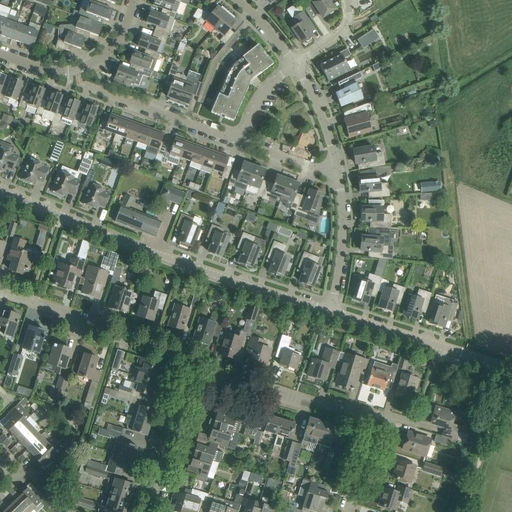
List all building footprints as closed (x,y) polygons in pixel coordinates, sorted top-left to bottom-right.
[(150,11),(150,12),(162,16),(168,18),(174,20),(176,14),(177,14),(181,3),(175,1),(172,0),(152,0),(151,3),(153,3),(152,5),(164,10),(162,16),(150,11)] [(319,12),(322,18),(328,14),(330,15),(333,13),(333,11),(334,10),(329,3),(333,0),(303,0),(305,11),(311,20),(317,16),(316,14),(319,12)] [(26,2),(23,8),(29,10),(32,4),(26,2)] [(77,16),(79,17),(85,19),(95,23),(97,17),(108,21),(112,10),(101,6),(96,4),(90,2),(86,10),(80,8),(79,12),(77,16)] [(295,37),(296,36),(301,44),(305,41),(307,42),(311,40),(311,38),(312,37),(309,33),(314,30),(297,5),(288,11),(297,25),(291,29),(292,30),(290,31),(295,37)] [(41,7),(38,15),(44,17),(46,9),(41,7)] [(205,22),(214,29),(228,12),(222,7),(220,9),(217,7),(209,16),(204,12),(197,22),(202,26),(205,22)] [(1,12),(0,11),(0,35),(0,36),(6,21),(8,14),(2,11),(1,12)] [(162,16),(150,12),(150,13),(148,13),(145,20),(147,21),(146,23),(158,27),(156,33),(167,38),(170,31),(164,29),(168,18),(162,16)] [(228,12),(214,29),(223,36),(219,41),(224,45),(232,35),(227,31),(235,22),(232,19),(234,18),(228,12)] [(12,23),(6,21),(0,36),(11,39),(19,19),(15,17),(12,23)] [(60,26),(59,29),(84,38),(87,32),(97,36),(101,25),(95,23),(85,19),(79,17),(77,25),(60,26)] [(22,20),(19,19),(11,39),(22,43),(27,28),(21,26),(22,20)] [(33,30),(27,28),(22,43),(33,47),(40,26),(37,25),(33,30)] [(80,49),(84,38),(59,29),(58,40),(55,47),(67,51),(69,45),(80,49)] [(357,40),(361,47),(378,36),(373,29),(357,40)] [(147,50),(156,53),(160,42),(165,44),(167,38),(156,33),(154,40),(142,35),(141,37),(139,36),(136,44),(138,45),(137,47),(147,50)] [(212,107),(210,113),(220,116),(220,115),(224,117),(223,118),(233,121),(248,87),(249,85),(249,84),(250,83),(251,81),(252,80),(257,77),(273,64),(266,56),(266,57),(263,53),(264,53),(258,45),(253,49),(237,61),(233,65),(229,70),(226,75),(226,77),(212,107)] [(351,56),(350,54),(347,49),(339,53),(340,55),(320,66),(328,82),(349,71),(343,59),(351,56)] [(156,53),(147,50),(145,56),(133,52),(133,54),(131,53),(128,61),(130,61),(129,63),(133,65),(145,69),(153,72),(159,54),(156,53)] [(372,66),(375,71),(382,68),(379,62),(372,66)] [(153,72),(145,69),(133,65),(131,71),(119,67),(118,68),(116,68),(113,75),(115,76),(115,78),(124,81),(124,83),(130,85),(130,83),(138,86),(142,76),(150,79),(153,72)] [(169,100),(177,103),(186,77),(177,74),(179,68),(171,65),(165,83),(171,85),(167,97),(170,98),(169,100)] [(340,91),(335,94),(340,107),(362,99),(356,81),(362,78),(360,72),(337,83),(340,91)] [(186,77),(177,103),(184,106),(185,104),(189,105),(193,93),(199,95),(203,84),(197,82),(198,80),(187,76),(186,77)] [(0,91),(0,100),(7,103),(9,99),(16,101),(23,82),(20,81),(19,79),(16,78),(14,79),(11,78),(7,90),(1,88),(0,91)] [(38,108),(40,102),(44,90),(42,89),(43,87),(35,84),(35,86),(33,86),(28,98),(22,95),(23,93),(18,107),(24,109),(26,106),(37,110),(37,108),(38,108)] [(52,122),(53,120),(55,114),(57,108),(62,96),(60,96),(61,93),(53,91),(52,93),(50,92),(46,104),(40,102),(38,108),(37,108),(37,110),(35,113),(42,116),(43,115),(45,116),(46,120),(52,122)] [(55,114),(53,120),(70,126),(72,121),(73,121),(75,115),(79,103),(77,102),(78,100),(70,97),(70,99),(68,98),(63,110),(57,108),(55,114)] [(72,121),(70,126),(77,128),(77,127),(88,131),(90,127),(91,124),(92,125),(94,119),(93,119),(97,109),(95,108),(95,106),(88,103),(87,105),(85,105),(81,117),(75,115),(73,121),(72,121)] [(367,123),(370,117),(369,113),(374,112),(371,103),(352,110),(353,117),(344,119),(349,137),(371,131),(369,124),(367,123)] [(105,131),(115,134),(121,118),(110,114),(107,123),(101,121),(97,132),(103,135),(105,131)] [(11,118),(4,116),(2,121),(9,124),(11,118)] [(132,122),(124,119),(121,118),(115,134),(126,138),(132,122)] [(126,138),(136,142),(142,126),(132,122),(126,138)] [(136,142),(147,146),(153,129),(142,126),(136,142)] [(161,142),(163,136),(164,133),(153,129),(147,146),(145,152),(155,156),(156,154),(162,156),(166,144),(161,142)] [(172,146),(166,144),(162,156),(160,163),(166,165),(167,162),(177,166),(180,158),(186,141),(175,137),(172,146)] [(180,158),(191,162),(197,145),(186,141),(180,158)] [(0,170),(4,172),(6,169),(12,171),(18,156),(12,154),(12,153),(11,153),(13,147),(8,145),(6,151),(0,148),(0,170)] [(207,149),(200,146),(197,145),(191,162),(189,167),(200,170),(201,166),(207,149)] [(373,147),(352,151),(355,164),(366,162),(368,168),(384,165),(382,153),(374,154),(373,147)] [(201,166),(212,170),(218,153),(207,149),(201,166)] [(51,153),(49,159),(56,162),(59,156),(51,153)] [(229,157),(221,154),(218,153),(212,170),(222,173),(221,177),(227,179),(231,168),(226,166),(229,157)] [(112,169),(115,163),(102,158),(100,165),(112,169)] [(35,184),(36,181),(42,183),(48,168),(42,166),(42,165),(28,160),(24,170),(23,169),(19,178),(35,184)] [(84,160),(79,174),(86,177),(89,170),(91,163),(84,160)] [(237,180),(248,184),(254,166),(246,163),(246,164),(243,163),(238,176),(232,173),(228,185),(234,187),(237,180)] [(262,198),(264,192),(266,187),(266,186),(260,184),(265,171),(262,170),(262,169),(254,166),(248,184),(245,191),(262,198)] [(73,195),(74,192),(79,181),(73,178),(58,171),(54,181),(56,181),(52,191),(66,197),(67,193),(73,195)] [(270,194),(281,198),(283,192),(289,177),(281,174),(280,177),(276,176),(272,189),(266,187),(264,192),(262,198),(262,199),(268,201),(270,194)] [(283,192),(281,198),(279,203),(285,205),(286,208),(295,211),(296,209),(300,199),(294,197),(298,184),(295,183),(296,180),(289,177),(283,192)] [(389,196),(388,192),(388,184),(380,184),(379,177),(358,179),(359,192),(371,191),(372,198),(389,196)] [(84,182),(81,190),(87,193),(86,194),(85,194),(81,203),(93,208),(96,209),(98,205),(104,208),(110,193),(104,190),(91,185),(84,182)] [(184,194),(181,192),(169,188),(165,199),(180,205),(184,194)] [(329,198),(322,195),(310,190),(306,201),(300,199),(296,209),(295,211),(294,215),(317,223),(319,216),(315,214),(321,199),(327,202),(329,198)] [(188,191),(185,199),(191,201),(194,194),(188,191)] [(114,222),(142,233),(155,238),(161,222),(140,214),(142,209),(130,205),(133,199),(126,195),(121,206),(114,222)] [(368,208),(361,208),(361,221),(373,221),(373,228),(390,228),(390,215),(382,215),(382,208),(381,208),(381,201),(382,201),(367,201),(368,201),(368,208)] [(218,203),(214,215),(220,218),(225,205),(218,203)] [(200,230),(197,229),(198,227),(191,224),(193,219),(181,215),(176,228),(182,231),(178,241),(180,242),(179,244),(187,248),(188,246),(190,246),(193,239),(196,241),(200,230)] [(250,215),(247,222),(254,225),(257,218),(250,215)] [(6,236),(13,238),(17,224),(10,222),(6,236)] [(211,225),(206,239),(212,241),(208,252),(220,257),(228,237),(221,235),(223,230),(211,225)] [(372,251),(371,258),(379,259),(387,259),(391,260),(392,252),(389,252),(391,232),(376,230),(375,238),(361,237),(360,250),(372,251)] [(243,233),(237,249),(243,252),(238,263),(251,267),(258,248),(252,245),(255,238),(243,233)] [(14,257),(9,270),(26,275),(32,255),(20,251),(23,242),(13,238),(7,255),(14,257)] [(274,242),(267,259),(273,261),(269,272),(281,277),(289,258),(282,255),(285,247),(274,242)] [(115,266),(119,255),(110,251),(107,259),(106,263),(115,266)] [(304,253),(298,269),(304,271),(299,282),(312,287),(319,267),(313,265),(316,257),(304,253)] [(112,276),(114,269),(115,266),(106,263),(107,259),(103,258),(101,266),(101,265),(99,270),(91,268),(88,280),(86,279),(81,293),(99,298),(107,273),(112,274),(112,276)] [(80,277),(84,263),(71,259),(69,266),(61,264),(54,285),(56,285),(69,289),(73,275),(80,277)] [(114,269),(112,276),(110,283),(117,285),(121,271),(114,269)] [(369,274),(367,282),(360,280),(360,277),(355,276),(352,291),(356,292),(353,300),(366,304),(370,293),(376,295),(377,291),(379,286),(381,278),(369,274)] [(195,292),(190,305),(196,307),(203,287),(194,285),(192,291),(195,292)] [(383,293),(378,308),(391,312),(394,300),(401,302),(405,289),(393,285),(392,290),(385,288),(383,293)] [(115,287),(108,307),(125,313),(128,303),(132,304),(135,303),(137,296),(136,294),(132,293),(132,292),(115,287)] [(405,311),(403,315),(416,319),(419,308),(426,310),(431,294),(419,290),(416,298),(409,295),(408,299),(404,297),(400,309),(405,311)] [(156,309),(162,311),(166,295),(154,292),(152,300),(143,298),(137,316),(152,321),(156,309)] [(433,303),(436,304),(430,324),(442,328),(446,317),(452,319),(457,302),(436,295),(433,303)] [(250,337),(259,306),(250,303),(241,332),(236,331),(235,337),(226,334),(219,355),(234,359),(239,345),(240,346),(243,335),(250,337)] [(174,305),(167,326),(183,331),(189,309),(174,305)] [(0,333),(3,334),(3,335),(12,338),(19,315),(11,313),(10,314),(3,311),(1,319),(0,318),(0,333)] [(212,332),(219,334),(223,320),(211,316),(209,324),(199,321),(193,339),(209,344),(212,332)] [(45,332),(29,326),(22,349),(38,354),(43,339),(44,339),(44,336),(45,332)] [(282,335),(275,357),(281,359),(279,365),(296,370),(301,353),(294,351),(295,350),(285,347),(288,337),(282,335)] [(251,361),(266,366),(271,350),(263,347),(265,342),(251,337),(247,349),(254,351),(251,361)] [(65,369),(71,350),(54,345),(48,364),(56,367),(55,371),(63,373),(64,369),(65,369)] [(312,359),(310,367),(308,367),(310,360),(306,359),(304,366),(309,368),(307,376),(316,378),(316,376),(325,379),(328,367),(334,369),(339,353),(326,349),(321,362),(312,359)] [(398,365),(403,351),(397,349),(393,363),(398,365)] [(405,371),(410,353),(403,351),(398,365),(397,369),(405,371)] [(21,357),(13,354),(7,372),(16,375),(21,357)] [(98,358),(84,354),(77,376),(92,380),(84,403),(91,405),(101,373),(94,371),(98,358)] [(358,373),(364,375),(368,361),(345,354),(336,385),(353,390),(358,373)] [(121,357),(115,356),(111,369),(117,371),(121,357)] [(155,368),(157,362),(142,358),(140,364),(144,365),(142,372),(138,371),(136,377),(155,383),(159,369),(155,368)] [(372,369),(367,386),(384,391),(389,375),(372,369)] [(395,395),(410,399),(417,379),(402,374),(395,395)] [(68,379),(62,377),(59,377),(56,388),(59,389),(55,399),(61,400),(68,379)] [(119,386),(118,392),(131,396),(133,390),(151,396),(155,383),(136,377),(134,382),(131,381),(129,389),(119,386)] [(129,402),(131,396),(118,392),(105,388),(103,394),(129,402)] [(151,423),(155,410),(139,405),(135,418),(151,423)] [(442,436),(456,440),(460,428),(451,425),(455,413),(435,407),(430,423),(444,428),(442,436)] [(25,420),(14,408),(8,414),(12,418),(3,426),(8,431),(9,431),(12,433),(25,420)] [(237,416),(216,409),(214,415),(216,415),(215,420),(212,419),(210,420),(209,424),(208,424),(232,432),(237,434),(241,422),(237,416)] [(126,430),(131,431),(147,436),(151,423),(135,418),(127,416),(125,423),(128,424),(126,430)] [(264,431),(277,435),(282,420),(269,416),(264,431)] [(25,420),(12,433),(11,434),(14,438),(15,437),(19,441),(33,428),(36,425),(29,417),(25,420)] [(251,429),(257,431),(261,419),(255,418),(251,429)] [(309,442),(316,444),(323,422),(309,418),(302,443),(308,445),(309,442)] [(283,437),(290,439),(294,424),(282,420),(277,435),(274,445),(280,447),(283,437)] [(323,469),(329,471),(336,448),(330,446),(336,427),(323,422),(316,444),(329,448),(323,469)] [(208,436),(206,435),(204,441),(210,443),(209,443),(217,446),(226,449),(232,432),(208,424),(208,425),(207,430),(208,432),(209,432),(208,436)] [(123,429),(111,426),(110,431),(121,435),(123,429)] [(27,449),(40,436),(33,428),(19,441),(18,442),(22,446),(23,445),(27,449)] [(121,435),(110,431),(108,437),(120,441),(121,435)] [(259,445),(263,433),(257,431),(253,443),(259,445)] [(408,432),(406,436),(404,435),(400,445),(403,446),(402,450),(425,457),(430,440),(408,432)] [(451,440),(436,435),(434,442),(449,447),(451,440)] [(40,436),(27,449),(26,450),(29,454),(30,453),(35,457),(48,444),(40,436)] [(133,459),(137,447),(116,440),(112,453),(118,455),(133,459)] [(291,457),(295,443),(288,441),(284,455),(282,459),(289,461),(291,457)] [(216,451),(217,446),(209,443),(208,448),(196,444),(194,451),(195,451),(194,455),(212,461),(217,463),(220,463),(223,453),(216,451)] [(299,466),(295,465),(301,445),(295,443),(291,457),(289,461),(288,465),(286,473),(296,477),(299,466)] [(50,458),(54,462),(60,457),(48,444),(35,457),(38,461),(37,461),(42,466),(50,458)] [(122,470),(129,472),(133,459),(118,455),(116,462),(110,460),(107,472),(120,476),(122,470)] [(217,463),(212,461),(194,455),(193,460),(192,459),(190,466),(201,469),(199,475),(201,476),(212,479),(217,463)] [(81,464),(103,471),(105,465),(88,460),(88,461),(83,459),(81,464)] [(415,466),(399,461),(393,478),(409,483),(415,466)] [(440,477),(442,469),(425,463),(423,471),(440,477)] [(81,464),(79,470),(105,478),(107,473),(103,471),(81,464)] [(280,490),(283,483),(268,477),(265,485),(280,490)] [(112,486),(110,494),(129,500),(133,486),(108,478),(107,484),(112,486)] [(298,495),(306,498),(324,503),(325,499),(326,500),(328,493),(316,489),(318,484),(303,479),(298,495)] [(384,488),(379,505),(396,511),(399,501),(407,504),(411,490),(398,486),(396,492),(384,488)] [(19,496),(13,490),(11,487),(7,491),(16,500),(11,504),(18,511),(30,511),(33,510),(20,496),(19,496)] [(51,505),(45,498),(40,493),(35,497),(27,488),(22,493),(23,494),(20,496),(33,510),(40,503),(47,510),(51,505)] [(173,491),(171,498),(177,500),(173,511),(174,511),(183,511),(189,496),(173,491)] [(203,508),(206,501),(207,495),(208,494),(201,492),(199,499),(189,496),(183,511),(196,511),(198,507),(203,508)] [(107,502),(101,501),(100,506),(105,508),(116,511),(125,511),(129,500),(110,494),(107,502)] [(207,495),(206,501),(203,508),(209,510),(208,511),(220,511),(224,500),(207,495)] [(76,504),(95,510),(97,504),(78,498),(76,504)] [(243,498),(240,505),(246,507),(244,511),(255,511),(259,503),(243,498)] [(320,511),(324,503),(306,498),(302,511),(301,511),(296,511),(293,511),(295,511),(309,511),(310,511),(313,511),(320,511)] [(238,511),(240,505),(224,500),(220,511),(238,511)] [(273,511),(275,508),(259,503),(255,511),(273,511)]
